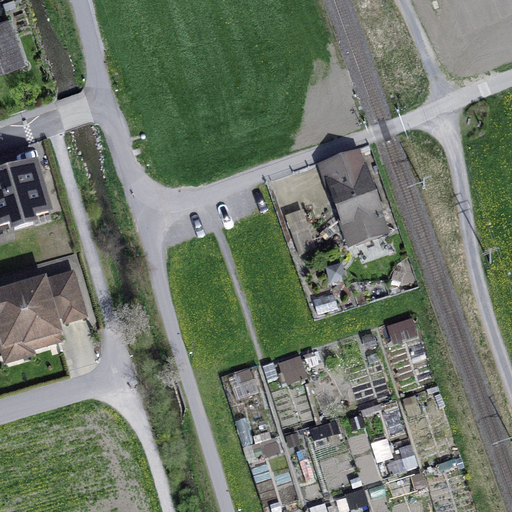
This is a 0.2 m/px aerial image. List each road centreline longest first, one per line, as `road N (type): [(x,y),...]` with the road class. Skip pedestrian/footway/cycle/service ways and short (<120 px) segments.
road 1 (track): [(511,388),(476,276),(432,70),(399,0)]
road 2 (residential): [(143,217),(385,131)]
road 3 (track): [(111,330),(55,122)]
road 4 (track): [(169,511),(121,372)]
road 5 (residential): [(0,410),(121,372)]
